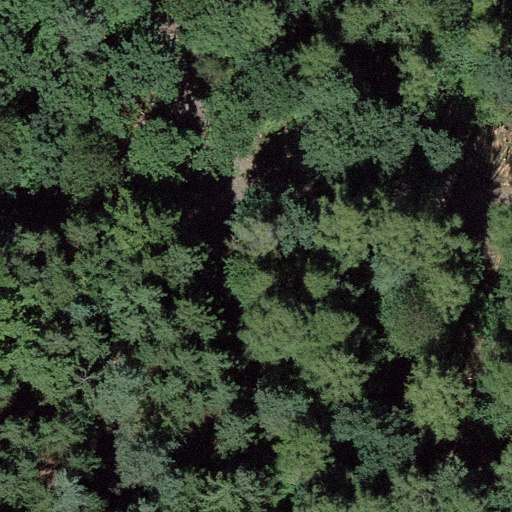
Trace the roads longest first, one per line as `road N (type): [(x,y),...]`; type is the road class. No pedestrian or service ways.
road 1 (track): [(511,217),(211,219),(0,245)]
road 2 (track): [(211,219),(155,0)]
